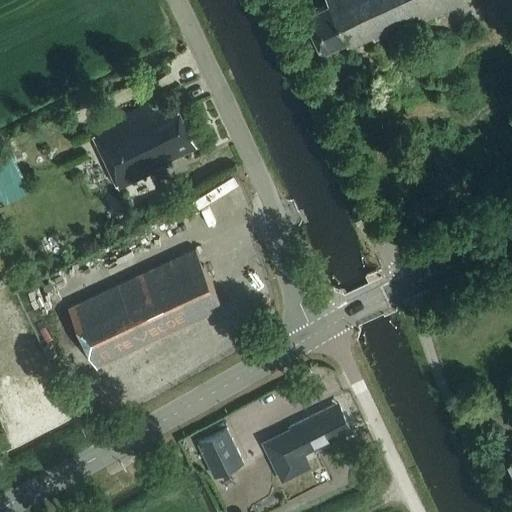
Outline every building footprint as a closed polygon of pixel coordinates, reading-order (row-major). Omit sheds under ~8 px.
[(392,34),(436,13),(465,0),(327,0),(329,2),(306,13),(322,49),(345,39),(348,45),(372,34),(374,38),(390,31),(392,34)] [(171,91),(91,129),(118,188),(168,165),(166,160),(196,146),(171,91)] [(196,247),(68,307),(97,367),(224,307),(196,247)] [(311,443),(314,449),(347,433),(344,428),(349,425),(340,408),(336,411),(333,406),(290,426),(293,432),(271,442),(285,473),(304,464),(297,450),(311,443)] [(227,428),(199,442),(215,475),(243,461),(227,428)]
